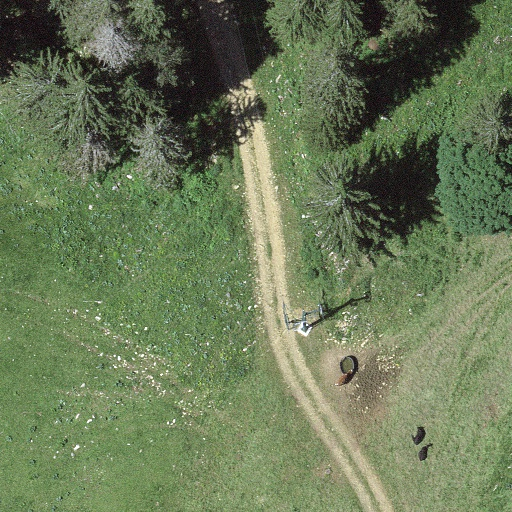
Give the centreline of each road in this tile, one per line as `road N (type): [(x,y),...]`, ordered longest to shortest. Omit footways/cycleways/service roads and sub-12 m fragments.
road 1 (track): [(212,0),(240,82),(279,324),(365,511)]
road 2 (track): [(511,322),(466,380),(399,511)]
